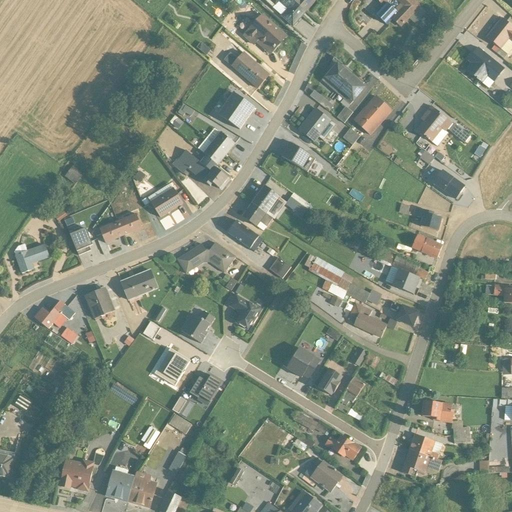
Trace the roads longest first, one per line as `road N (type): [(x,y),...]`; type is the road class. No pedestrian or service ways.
road 1 (unclassified): [(415,364),(358,341),(197,224)]
road 2 (residential): [(197,224),(248,169),(327,27)]
road 3 (residential): [(327,27),(405,86),(479,0)]
road 4 (residential): [(12,313),(197,224)]
road 5 (residential): [(387,453),(223,355)]
road 6 (residential): [(497,216),(463,230),(454,245),(415,364)]
